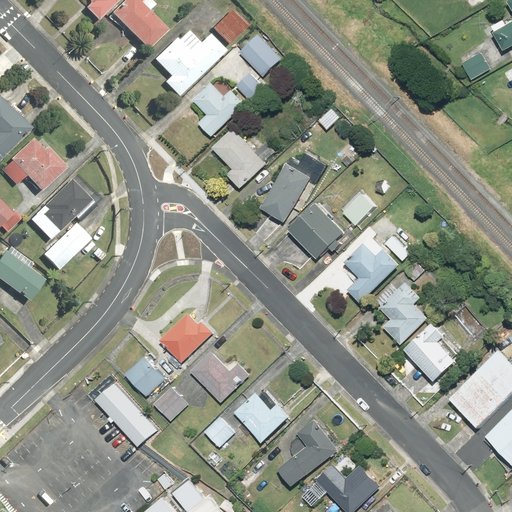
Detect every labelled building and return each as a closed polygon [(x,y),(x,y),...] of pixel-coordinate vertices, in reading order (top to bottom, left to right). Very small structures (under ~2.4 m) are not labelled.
[(88,0),(85,4),(100,18),(117,0),(88,0)] [(143,0),(124,0),(113,12),(150,48),(171,27),(143,0)] [(245,26),(230,9),(210,28),(226,44),(245,26)] [(511,17),(496,27),(509,48),(511,46),(511,17)] [(180,97),(228,48),(210,30),(197,43),(182,28),(154,56),(172,73),(164,81),(180,97)] [(264,33),(244,53),(268,77),(289,57),(264,33)] [(491,70),(483,53),(463,63),(472,80),(491,70)] [(203,122),(216,135),(251,99),(239,87),(232,94),(218,80),(199,99),(212,112),(203,122)] [(0,161),(36,126),(2,92),(0,93),(0,161)] [(335,108),(319,121),(327,130),(342,118),(335,108)] [(275,161),(240,125),(219,147),(234,162),(229,168),(248,188),(275,161)] [(39,134),(3,170),(18,185),(30,173),(46,188),(70,164),(39,134)] [(292,159),(267,206),(294,220),(319,173),(292,159)] [(73,176),(31,217),(53,239),(95,197),(73,176)] [(0,195),(0,229),(5,235),(22,218),(0,195)] [(294,229),(325,259),(355,229),(324,199),(294,229)] [(76,219),(44,251),(61,269),(94,237),(76,219)] [(352,286),(367,301),(408,261),(378,231),(349,260),(364,274),(352,286)] [(7,248),(0,257),(0,276),(32,299),(48,276),(7,248)] [(388,324),(407,342),(436,313),(422,300),(429,293),(408,273),(380,301),(396,317),(388,324)] [(196,306),(165,338),(189,361),(220,329),(196,306)] [(436,322),(411,347),(443,379),(469,354),(436,322)] [(214,347),(194,369),(228,401),(256,372),(237,355),(230,362),(214,347)] [(511,399),(511,358),(503,349),(451,401),(481,430),(511,399)] [(153,353),(131,372),(150,394),(172,375),(153,353)] [(160,428),(117,381),(101,396),(143,443),(160,428)] [(266,383),(239,411),(271,441),(298,413),(266,383)] [(176,384),(158,402),(176,420),(195,402),(176,384)] [(225,413),(208,430),(225,446),(241,430),(225,413)] [(511,413),(487,437),(511,462),(511,413)] [(285,466),(302,485),(345,447),(317,415),(300,430),(311,443),(285,466)] [(340,462),(315,486),(327,498),(334,491),(354,511),(358,511),(387,484),(367,462),(353,475),(340,462)] [(224,511),(210,495),(207,498),(192,479),(177,491),(193,511),(224,511)] [(179,511),(168,496),(147,511),(179,511)]
